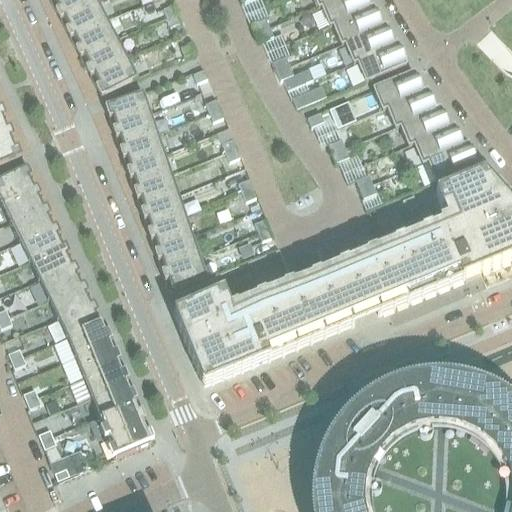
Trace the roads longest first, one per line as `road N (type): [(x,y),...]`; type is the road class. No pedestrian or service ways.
road 1 (residential): [(193,437),(4,0)]
road 2 (residential): [(511,303),(193,437)]
road 3 (residential): [(511,154),(402,0)]
